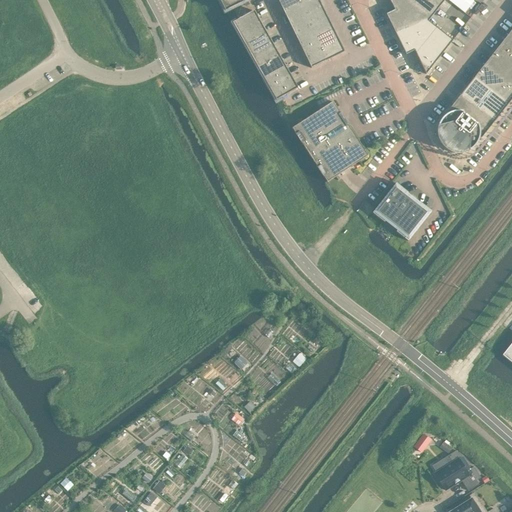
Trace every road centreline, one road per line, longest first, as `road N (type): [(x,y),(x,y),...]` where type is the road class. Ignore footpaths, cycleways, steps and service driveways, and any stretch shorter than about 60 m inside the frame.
road 1 (tertiary): [(511,437),(305,268),(257,198),(183,54)]
road 2 (unclassified): [(379,47),(309,82),(264,0)]
road 3 (unclassified): [(511,132),(473,179),(459,183),(436,169),(415,121)]
road 4 (unclassified): [(510,0),(415,121)]
road 5 (unclassified): [(68,52),(89,71),(117,77),(183,54)]
